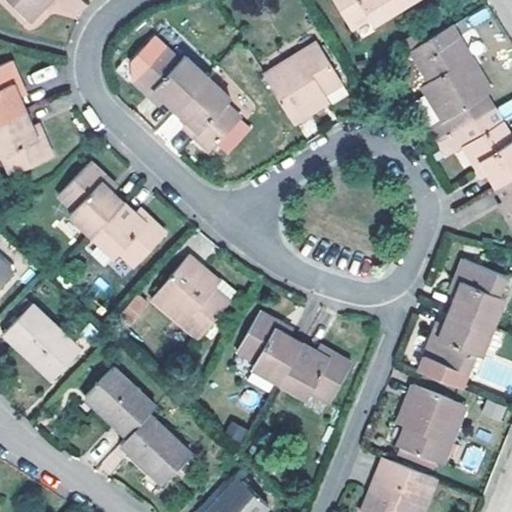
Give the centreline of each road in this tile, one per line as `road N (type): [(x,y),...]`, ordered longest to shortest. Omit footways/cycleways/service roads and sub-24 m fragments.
road 1 (residential): [(389,288),(413,257),(426,200),(394,151),(379,144),(334,149),(228,217)]
road 2 (residential): [(123,0),(88,46),(93,97),(228,217)]
road 3 (residential): [(389,288),(392,328),(323,511)]
road 4 (residential): [(228,217),(307,278),(358,294),(389,288)]
road 5 (residential): [(0,429),(122,511)]
